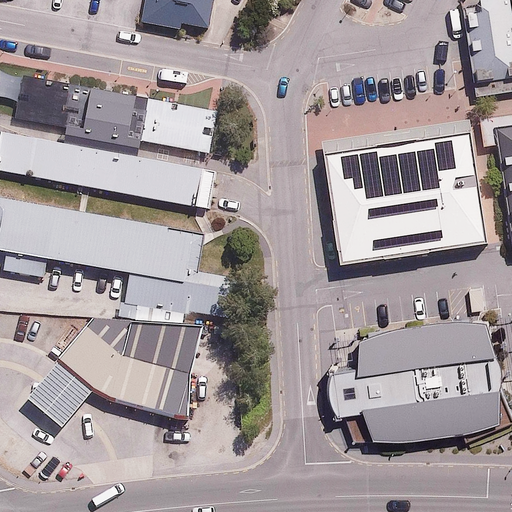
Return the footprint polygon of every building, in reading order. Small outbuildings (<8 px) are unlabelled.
[(204,0),(140,0),(135,30),(197,41),(204,0)] [(511,0),(501,0),(502,1),(511,73),(511,0)] [(511,73),(502,1),(456,8),(467,88),(511,81),(511,73)] [(204,120),(8,85),(1,124),(196,159),(204,120)] [(511,132),(484,137),(501,265),(511,263),(511,132)] [(197,174),(0,138),(0,184),(189,218),(197,174)] [(458,141),(315,160),(330,270),(473,250),(458,141)] [(190,240),(0,206),(0,258),(123,280),(116,319),(174,329),(176,317),(217,324),(222,295),(182,287),(190,240)] [(483,320),(349,338),(353,368),(326,371),(332,411),(359,407),(363,441),(497,422),(483,320)] [(190,335),(84,323),(18,405),(54,434),(83,393),(110,406),(137,412),(181,421),(190,335)]
